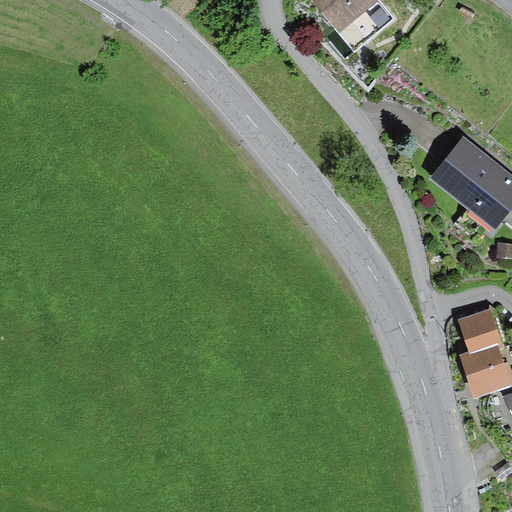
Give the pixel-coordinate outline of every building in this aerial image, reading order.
[(310,0),(338,34),(344,30),(361,15),(379,0),(310,0)] [(377,35),(361,15),(344,30),(360,49),(377,35)] [(511,176),(464,139),(431,180),(495,231),(511,210),(511,176)] [(511,245),(498,244),(497,259),(511,259),(511,245)] [(511,376),(491,310),(459,321),(469,354),(461,357),(475,401),(511,389),(511,376)]
